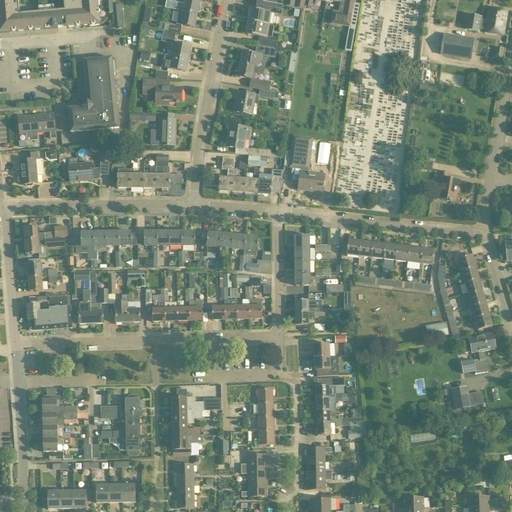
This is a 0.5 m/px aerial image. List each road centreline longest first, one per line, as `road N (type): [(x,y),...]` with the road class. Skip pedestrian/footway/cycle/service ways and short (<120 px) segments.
road 1 (residential): [(189,204),(226,0)]
road 2 (residential): [(483,232),(277,212)]
road 3 (residential): [(189,204),(2,207)]
road 4 (residential): [(150,511),(154,340)]
road 5 (residential): [(13,343),(154,340)]
road 6 (residential): [(226,430),(225,375),(275,370),(278,336)]
road 7 (residential): [(13,343),(2,207)]
road 8 (residential): [(24,511),(16,381)]
road 9 (residential): [(489,179),(511,54)]
road 10 (residential): [(154,340),(278,336)]
road 11 (residential): [(278,336),(277,212)]
road 12 (residential): [(16,381),(89,380),(90,429)]
